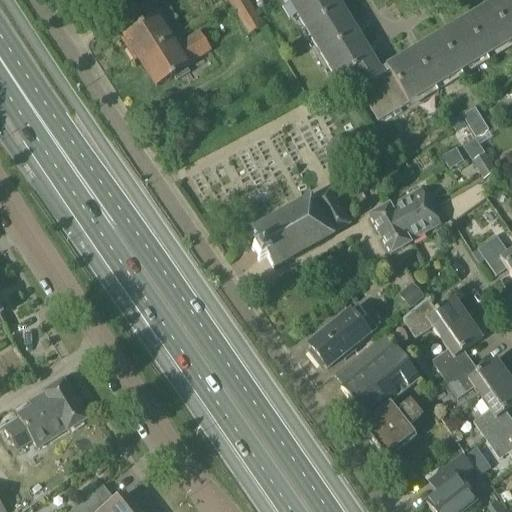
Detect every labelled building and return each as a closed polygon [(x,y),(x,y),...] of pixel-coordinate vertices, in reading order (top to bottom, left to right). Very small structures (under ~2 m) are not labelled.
[(140,64),(172,44),(162,28),(169,24),(154,0),(132,14),(141,28),(124,39),(140,64)] [(248,36),(264,27),(247,0),(230,0),(227,2),(248,36)] [(285,0),(289,6),(297,19),(305,32),(313,45),(321,58),(328,71),(336,84),(349,76),(378,124),(383,120),(408,105),(421,97),(434,90),(447,82),(460,74),(473,66),(486,58),(499,50),(511,43),(511,42),(511,0),(498,0),(490,6),(477,13),(464,21),(451,29),(438,37),(425,45),(412,52),(399,60),(386,68),(383,70),(380,72),(373,62),(365,49),(358,36),(350,23),(342,10),(336,0),(285,0)] [(186,66),(209,52),(198,34),(175,49),(172,44),(140,64),(155,89),(188,69),(186,66)] [(476,140),(487,132),(473,111),(462,118),(476,140)] [(460,118),(450,124),(455,133),(465,127),(460,118)] [(372,153),(354,162),(366,185),(377,180),(375,174),(381,171),(372,153)] [(485,155),(472,163),(483,181),(496,173),(485,155)] [(389,207),(383,210),(369,218),(390,257),(410,246),(409,244),(440,227),(421,192),(390,209),(389,207)] [(260,245),(251,250),(259,264),(267,259),(274,271),(331,238),(330,235),(347,226),(336,206),(329,194),(311,204),(310,201),(253,233),(260,245)] [(497,238),(477,252),(496,279),(506,272),(511,280),(511,251),(508,255),(497,238)] [(412,285),(398,297),(410,311),(423,299),(412,285)] [(427,300),(402,321),(415,341),(432,330),(440,341),(467,321),(453,301),(436,313),(429,302),(427,300)] [(357,308),(308,347),(312,352),(311,353),(310,357),(318,367),(322,367),(323,366),(327,371),(376,331),(357,308)] [(447,352),(430,363),(444,383),(465,368),(459,358),(482,342),(467,321),(440,341),(447,352)] [(383,339),(334,378),(342,388),(340,389),(367,424),(360,429),(383,459),(413,437),(407,429),(420,419),(409,404),(395,415),(389,406),(420,382),(394,348),(391,349),(383,339)] [(465,368),(444,383),(457,401),(473,390),(482,402),(509,382),(495,362),(472,378),(465,368)] [(489,413),(473,424),(486,443),(507,429),(501,419),(511,410),(511,385),(509,382),(482,402),(489,413)] [(20,421),(19,422),(13,412),(0,419),(0,423),(4,431),(17,452),(20,451),(25,459),(38,451),(37,449),(66,432),(67,433),(85,422),(62,385),(28,405),(31,410),(18,417),(20,421)] [(511,435),(507,429),(486,443),(499,462),(511,452),(511,435)] [(475,449),(465,455),(478,476),(488,470),(475,449)] [(457,482),(471,471),(462,459),(436,479),(445,490),(426,505),(431,511),(465,511),(474,505),(457,482)] [(395,468),(385,475),(396,491),(406,483),(395,468)] [(103,488),(72,511),(134,511),(123,497),(115,503),(103,488)] [(503,511),(496,503),(489,508),(491,511),(503,511)]
